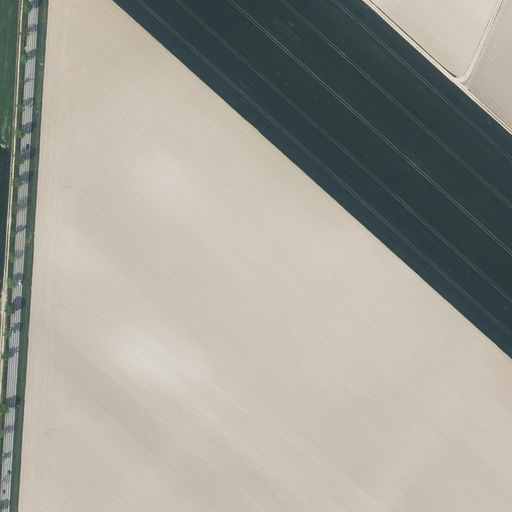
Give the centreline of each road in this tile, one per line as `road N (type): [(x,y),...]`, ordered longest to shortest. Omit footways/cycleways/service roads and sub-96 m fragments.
road 1 (secondary): [(3,511),(33,0)]
road 2 (track): [(0,350),(20,0)]
road 3 (track): [(365,0),(511,132)]
